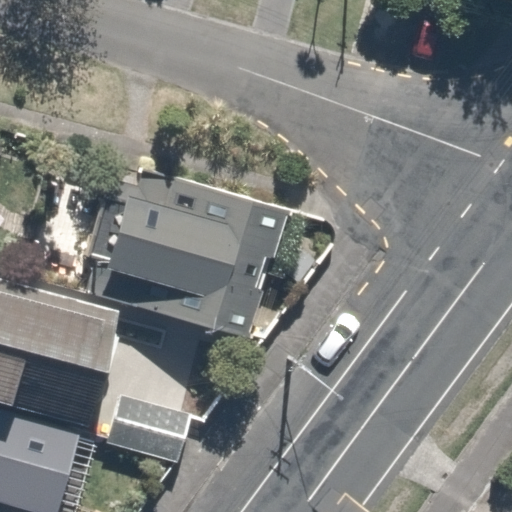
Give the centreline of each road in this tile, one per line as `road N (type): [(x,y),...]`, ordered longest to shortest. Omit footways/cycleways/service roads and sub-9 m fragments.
road 1 (residential): [(511,177),(479,154),(240,64),(22,0)]
road 2 (secondary): [(511,223),(301,511)]
